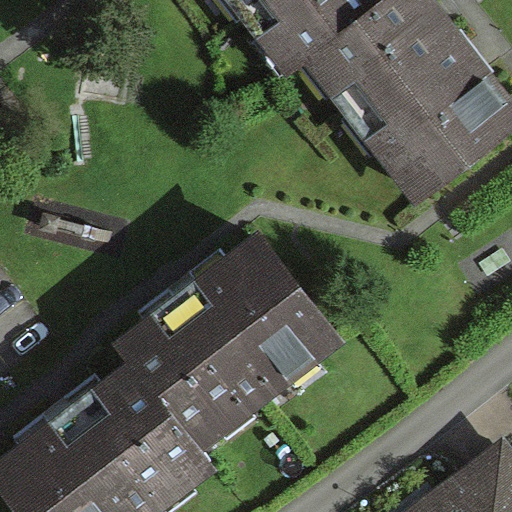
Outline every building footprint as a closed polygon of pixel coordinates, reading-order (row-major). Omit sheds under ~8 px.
[(384,0),(230,0),(289,74),(306,61),(384,0)] [(384,0),(306,61),(423,210),(511,140),(511,89),(441,0),(384,0)] [(131,363),(202,457),(350,347),(267,236),(119,347),(131,363)] [(131,363),(0,461),(0,488),(17,511),(167,511),(216,475),(202,457),(131,363)] [(511,511),(511,444),(507,438),(410,511),(511,511)]
